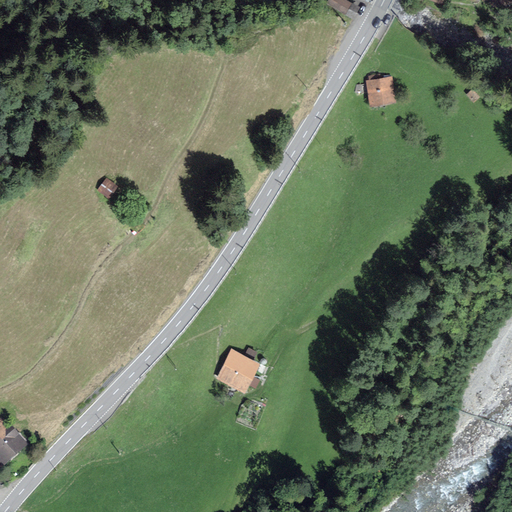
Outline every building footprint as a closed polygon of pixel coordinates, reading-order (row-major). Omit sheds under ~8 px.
[(351,5),(342,0),(329,0),(327,4),(340,11),(341,9),(347,13),(351,5)] [(370,77),(373,101),(397,98),(395,90),(390,91),(389,79),(380,80),(379,75),(370,77)] [(106,180),(100,189),(108,195),(115,186),(106,180)] [(231,350),(218,376),(241,388),(255,360),(253,359),(256,352),(249,348),(246,355),(238,351),(237,353),(231,350)] [(250,385),(257,388),(260,379),(253,376),(250,385)] [(0,460),(2,462),(24,443),(3,419),(0,421),(0,460)]
